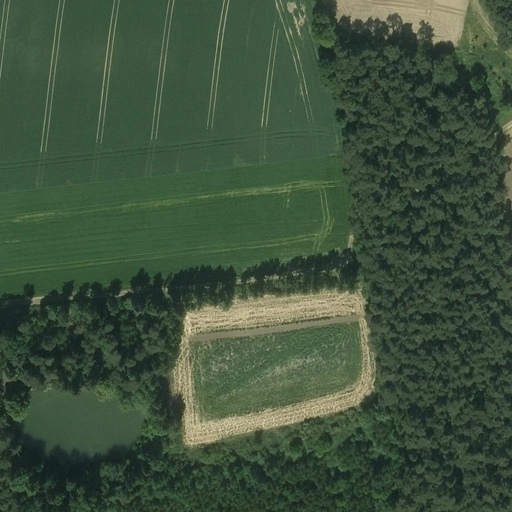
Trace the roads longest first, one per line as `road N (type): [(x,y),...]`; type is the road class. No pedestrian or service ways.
road 1 (track): [(511,127),(363,221),(356,230),(360,261),(0,309)]
road 2 (track): [(167,286),(187,405)]
